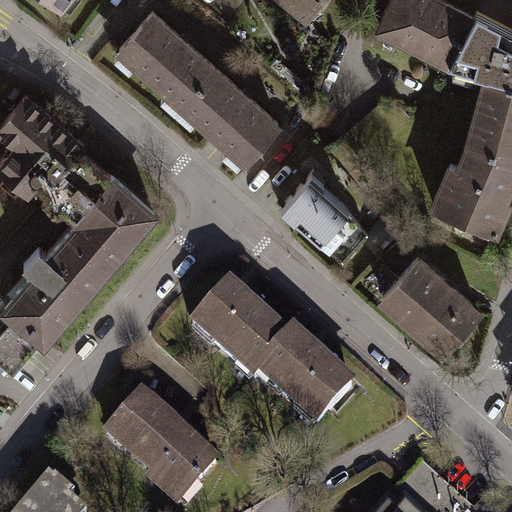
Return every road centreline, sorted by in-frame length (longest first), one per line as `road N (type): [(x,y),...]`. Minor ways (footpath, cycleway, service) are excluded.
road 1 (residential): [(0,465),(221,207)]
road 2 (residential): [(221,207),(471,429)]
road 3 (residential): [(0,33),(67,77),(221,207)]
road 4 (residential): [(511,314),(471,429)]
